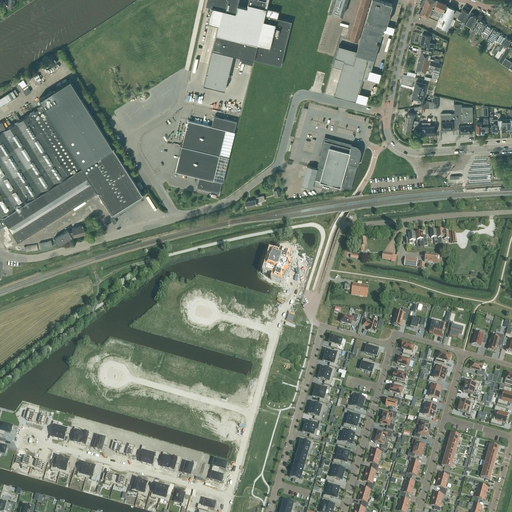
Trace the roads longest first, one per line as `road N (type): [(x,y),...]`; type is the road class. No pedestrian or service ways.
road 1 (unclassified): [(93,310),(160,257),(311,224),(323,236),(306,291),(312,299)]
road 2 (unclassified): [(176,218),(228,202),(277,165),(302,94),(388,114)]
road 3 (residential): [(229,495),(41,442)]
road 4 (residential): [(269,511),(322,325)]
road 5 (unclassified): [(0,254),(48,255),(176,218)]
road 6 (residential): [(344,511),(391,345)]
road 7 (residential): [(417,511),(463,352)]
road 8 (unclassified): [(511,211),(361,224)]
road 9 (residential): [(252,414),(126,376)]
